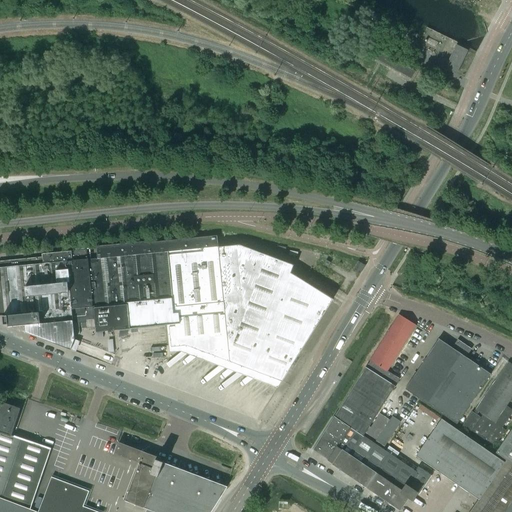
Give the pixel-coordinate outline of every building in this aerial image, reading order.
[(456,45),(445,68),(456,74),(467,51),(456,45)] [(411,80),(415,71),(380,52),(375,60),(411,80)] [(0,316),(3,316),(4,325),(8,325),(8,327),(16,326),(24,325),(25,333),(70,350),(71,350),(75,339),(73,321),(81,320),(82,329),(87,328),(86,320),(94,319),(93,306),(96,332),(117,330),(169,325),(171,347),(186,346),(191,351),(195,349),(200,355),(204,352),(209,358),(214,355),(220,362),(224,359),(229,366),(233,363),(238,369),(242,366),(247,372),(251,369),(258,376),(261,373),(267,380),(270,377),(276,383),(279,381),(279,380),(281,381),(282,381),(333,299),(291,273),(293,269),(294,265),(240,245),(219,247),(218,236),(152,242),(151,241),(96,247),(97,250),(97,258),(88,259),(87,259),(86,250),(42,254),(42,257),(0,261),(0,316)] [(359,261),(358,262),(353,270),(359,274),(361,271),(365,265),(360,262),(359,261)] [(365,368),(334,416),(350,427),(328,460),(327,461),(366,487),(400,510),(408,497),(413,501),(429,475),(418,467),(415,472),(364,437),(364,436),(363,436),(365,432),(369,426),(394,386),(395,387),(396,386),(395,386),(399,379),(387,371),(416,326),(398,314),(369,360),(370,361),(366,367),(365,367),(365,368)] [(412,394),(422,401),(457,424),(491,374),(466,357),(471,349),(458,339),(452,348),(439,339),(405,389),(412,394)] [(511,397),(511,364),(508,362),(475,410),(475,411),(474,413),(472,411),(460,429),(469,435),(468,437),(490,452),(506,430),(502,428),(511,412),(511,409),(506,406),(511,397)] [(0,408),(0,431),(11,435),(20,409),(2,403),(0,408)] [(369,426),(365,432),(377,440),(390,420),(379,413),(370,427),(369,426)] [(313,449),(328,460),(350,427),(334,416),(333,417),(313,448),(313,449)] [(385,447),(401,424),(392,418),(376,441),(385,447)] [(415,456),(465,490),(491,453),(490,452),(468,437),(441,419),(415,456)] [(511,429),(496,453),(506,459),(511,462),(511,429)] [(0,431),(0,494),(2,496),(22,439),(11,435),(0,431)] [(22,439),(2,496),(31,505),(50,449),(33,443),(22,439)] [(114,454),(139,463),(156,470),(160,461),(161,458),(157,456),(156,457),(149,454),(118,442),(117,444),(114,454)] [(465,490),(478,499),(469,511),(511,511),(511,462),(506,459),(504,462),(491,453),(465,490)] [(139,463),(125,501),(153,511),(211,511),(227,487),(163,462),(160,461),(156,470),(139,463)] [(98,511),(83,506),(89,492),(51,477),(37,511),(98,511)] [(0,497),(0,511),(36,511),(37,511),(0,497)]
